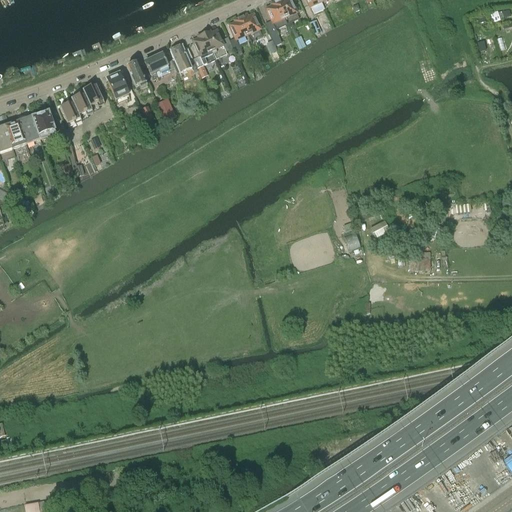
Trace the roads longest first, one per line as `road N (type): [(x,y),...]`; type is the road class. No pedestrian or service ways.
road 1 (residential): [(0,103),(248,0)]
road 2 (motorway): [(511,366),(297,511)]
road 3 (motorway): [(352,511),(511,407)]
road 4 (track): [(511,279),(397,279),(362,259)]
